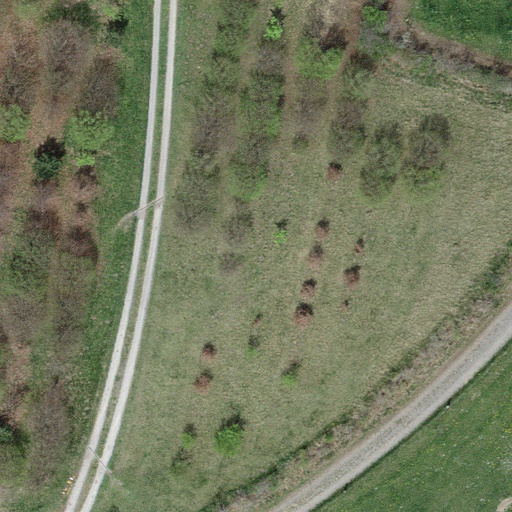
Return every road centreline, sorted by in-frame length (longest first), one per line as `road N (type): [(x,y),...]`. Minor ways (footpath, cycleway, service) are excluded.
road 1 (track): [(173,0),(159,241),(118,441),(83,511)]
road 2 (track): [(288,511),(511,331)]
